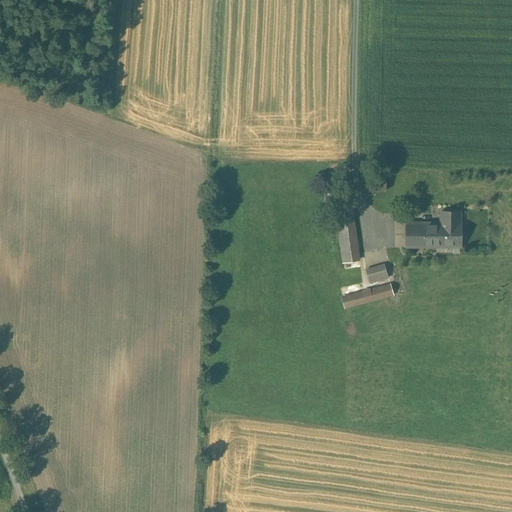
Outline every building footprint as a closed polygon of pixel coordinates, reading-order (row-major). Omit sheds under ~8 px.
[(376,182),(366,182),(366,191),(376,191),(376,182)] [(350,199),(334,201),(343,262),(359,260),(350,199)] [(439,223),(439,246),(461,246),(462,223),(460,223),(460,221),(460,211),(441,211),(441,223),(439,223)] [(439,223),(407,223),(407,246),(439,246),(439,223)] [(384,264),(365,270),(369,283),(388,277),(384,264)] [(390,284),(341,298),(344,308),(393,294),(390,284)]
